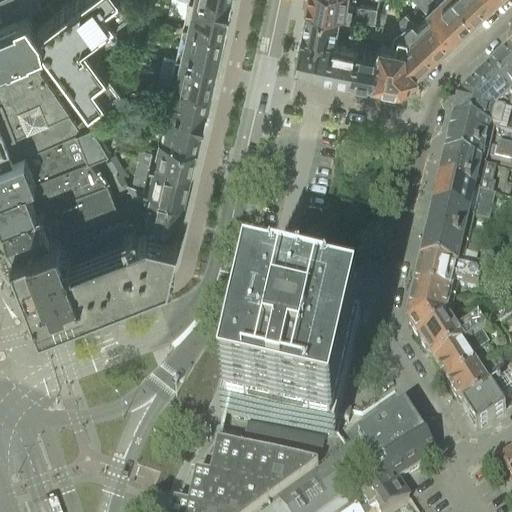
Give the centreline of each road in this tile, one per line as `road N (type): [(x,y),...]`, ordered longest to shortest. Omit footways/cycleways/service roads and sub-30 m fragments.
road 1 (residential): [(426,119),(378,326),(460,465)]
road 2 (tertiary): [(203,308),(261,84)]
road 3 (tertiary): [(203,308),(142,338),(24,374)]
road 4 (residential): [(426,119),(261,84)]
road 5 (residential): [(511,13),(440,80),(426,119)]
road 6 (tertiary): [(112,511),(162,385)]
road 7 (tertiary): [(41,427),(93,417),(162,385)]
